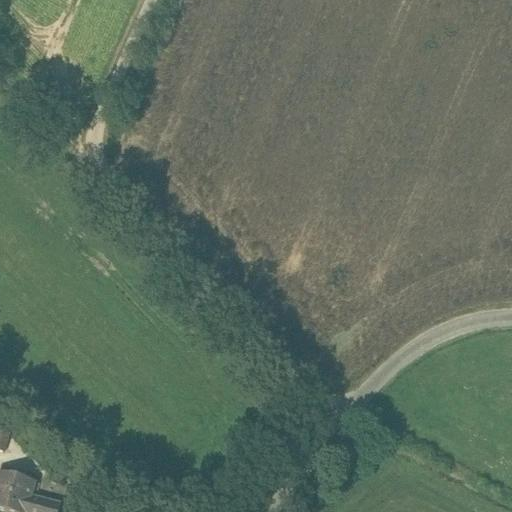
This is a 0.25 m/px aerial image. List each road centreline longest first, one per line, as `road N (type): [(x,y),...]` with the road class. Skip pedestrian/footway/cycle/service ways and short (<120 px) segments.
road 1 (track): [(338,421),(117,188),(99,153),(104,111),(153,0)]
road 2 (unclassified): [(511,317),(450,326),(392,363),(270,511)]
